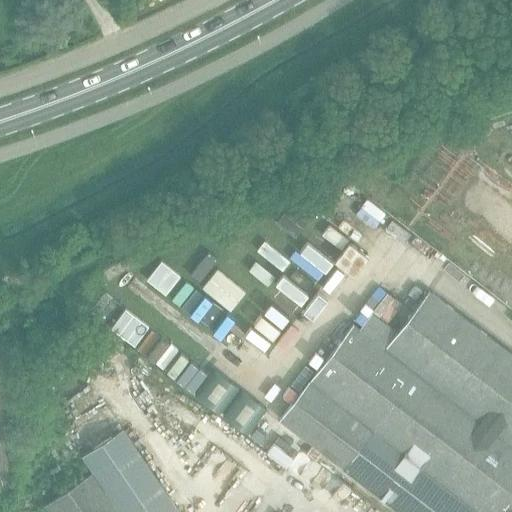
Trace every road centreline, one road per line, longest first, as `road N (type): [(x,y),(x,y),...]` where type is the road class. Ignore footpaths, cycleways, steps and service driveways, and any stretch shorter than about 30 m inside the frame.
road 1 (unclassified): [(0,152),(141,104),(338,0)]
road 2 (primary): [(0,119),(113,78),(280,0)]
road 3 (unclassified): [(0,86),(208,0)]
